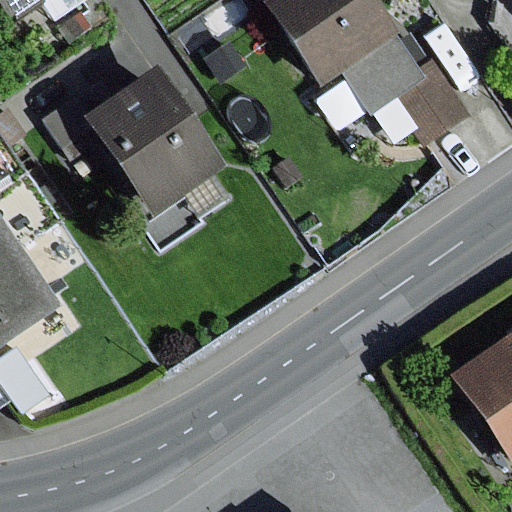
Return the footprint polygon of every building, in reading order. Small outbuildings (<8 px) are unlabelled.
[(0,0),(16,22),(48,0),(0,0)] [(365,0),(271,0),(258,9),(315,92),(338,77),(393,40),(365,0)] [(422,82),(393,40),(338,77),(367,119),(390,104),(422,82)] [(227,46),(204,64),(220,85),(243,67),(227,46)] [(113,100),(77,124),(84,135),(146,224),(221,173),(153,73),(113,100)] [(436,73),(422,82),(390,104),(421,150),(467,120),(436,73)] [(77,124),(113,100),(98,79),(37,120),(58,152),(84,135),(77,124)] [(0,273),(19,261),(0,232),(0,273)] [(19,261),(0,273),(0,408),(5,406),(0,398),(0,349),(54,313),(19,261)] [(511,332),(511,338),(452,379),(511,467),(511,327),(510,329),(511,332)] [(14,351),(0,360),(0,387),(19,416),(46,398),(14,351)]
